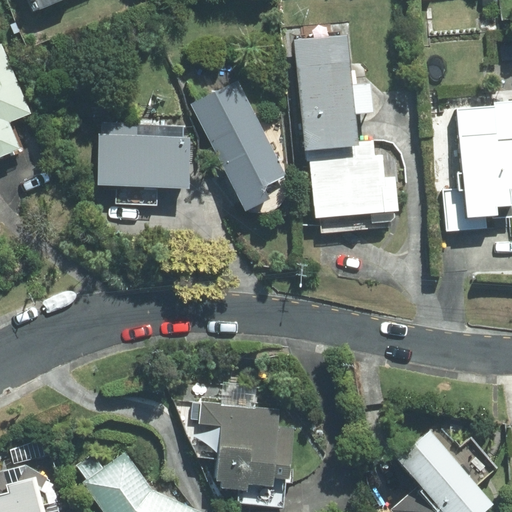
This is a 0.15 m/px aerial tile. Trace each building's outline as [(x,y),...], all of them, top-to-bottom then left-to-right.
[(32,0),(36,10),(58,0),(32,0)] [(351,34),(295,40),(307,163),(311,162),(318,233),(373,228),(373,222),(402,219),(398,177),(387,178),(383,138),(362,140),(351,34)] [(0,159),(23,150),(12,122),(32,113),(2,43),(0,44),(0,159)] [(239,79),(192,104),(248,210),(272,197),(266,185),(289,174),(239,79)] [(497,105),(461,108),(470,216),(501,213),(500,205),(511,204),(511,100),(497,102),(497,105)] [(102,123),(100,183),(191,186),(192,137),(187,136),(187,126),(102,123)] [(281,408),(204,400),(201,424),(222,426),(217,478),(223,479),(223,486),(241,488),(240,501),(288,505),(295,427),(279,426),(281,408)] [(431,425),(398,453),(420,479),(391,504),(398,511),(478,511),(494,498),(431,425)] [(84,482),(106,511),(206,511),(155,490),(127,451),(105,467),(96,454),(79,466),(88,478),(84,482)] [(5,470),(0,471),(0,511),(59,511),(49,473),(29,464),(19,481),(9,484),(5,470)]
